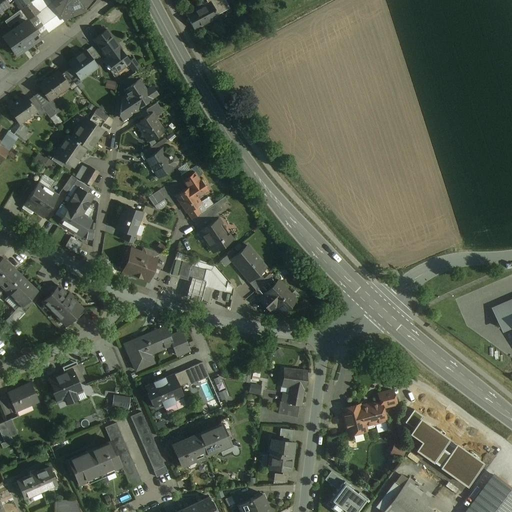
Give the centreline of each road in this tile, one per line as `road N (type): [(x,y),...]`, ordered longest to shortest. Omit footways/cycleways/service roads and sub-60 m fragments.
road 1 (primary): [(151,0),(255,174),(377,308)]
road 2 (unknown): [(315,418),(370,383),(398,383),(511,463)]
road 3 (residential): [(325,339),(212,321),(126,294)]
road 4 (primary): [(377,308),(511,419)]
road 5 (residential): [(325,339),(303,511)]
road 6 (residential): [(126,294),(101,329),(0,375)]
road 7 (residential): [(91,278),(115,127)]
road 8 (residential): [(377,308),(446,263),(511,257)]
